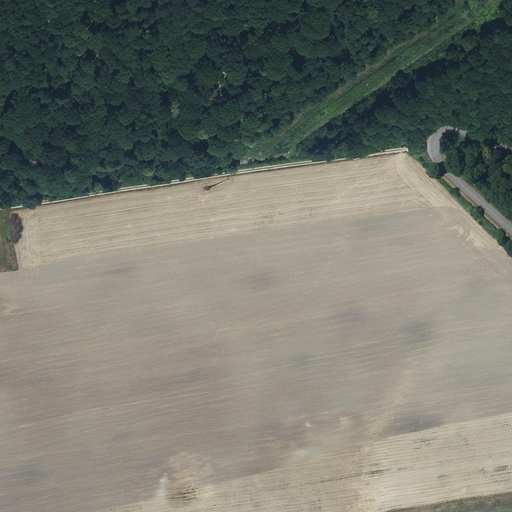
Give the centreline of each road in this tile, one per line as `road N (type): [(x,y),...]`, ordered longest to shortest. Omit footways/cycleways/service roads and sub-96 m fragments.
road 1 (track): [(432,142),(0,208)]
road 2 (secondary): [(511,151),(447,126),(432,142),(446,170),(511,229)]
